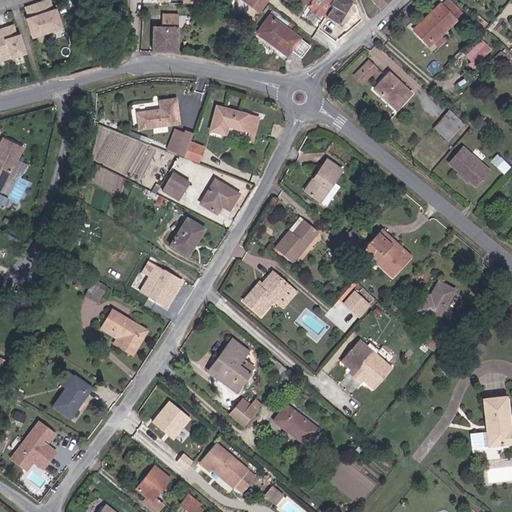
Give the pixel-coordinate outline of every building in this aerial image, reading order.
[(253,4),(259,9),(262,5),(255,0),(253,4)] [(310,0),(307,5),(323,16),(330,6),(328,4),(321,0),(310,0)] [(347,0),(330,0),(328,4),(330,6),(323,16),(336,25),(350,2),(347,0)] [(450,26),(457,20),(443,4),(435,10),(450,26)] [(45,39),(61,34),(55,14),(51,15),(49,15),(45,5),(35,8),(45,39)] [(30,44),(45,39),(35,8),(26,11),(29,22),(26,23),(23,24),(30,44)] [(152,48),(178,48),(176,10),(162,10),(162,24),(152,24),(152,48)] [(411,38),(423,50),(450,26),(435,10),(417,27),(419,30),(411,38)] [(300,58),(310,46),(268,16),(255,34),(285,55),(289,50),(300,58)] [(0,42),(7,64),(23,58),(16,37),(12,39),(10,40),(7,30),(0,31),(0,42)] [(465,55),(475,65),(491,49),(480,39),(465,55)] [(361,70),(368,77),(376,69),(369,62),(361,70)] [(383,93),(395,79),(389,73),(376,87),(383,93)] [(374,89),(396,110),(410,95),(395,79),(383,93),(376,87),(374,89)] [(141,127),(178,122),(175,97),(158,99),(159,108),(138,111),(141,127)] [(252,133),(256,134),(261,119),(221,108),(214,130),(228,135),(231,127),(252,133)] [(435,127),(450,140),(464,124),(449,111),(435,127)] [(193,142),(190,142),(194,131),(186,129),(183,135),(177,154),(186,158),(193,142)] [(167,150),(177,154),(183,135),(173,131),(167,150)] [(0,147),(0,189),(24,147),(6,136),(0,147)] [(186,158),(198,163),(204,146),(193,142),(186,158)] [(479,186),(491,171),(463,148),(451,162),(479,186)] [(504,174),(510,167),(497,155),(491,162),(504,174)] [(334,197),(343,183),(335,178),(343,166),(329,158),(325,164),(322,162),(306,189),(323,199),(327,193),(334,197)] [(169,183),(187,192),(193,181),(176,171),(169,183)] [(231,209),(240,192),(215,178),(202,202),(218,211),(221,204),(231,209)] [(165,191),(181,200),(187,192),(169,183),(165,191)] [(323,199),(330,204),(334,197),(327,193),(323,199)] [(174,245),(191,256),(207,227),(190,217),(174,245)] [(278,247),(296,260),(320,229),(305,218),(295,231),(292,229),(278,247)] [(350,247),(359,237),(349,228),(340,238),(350,247)] [(393,277),(408,261),(391,245),(394,241),(381,229),(362,250),(393,277)] [(345,252),(350,247),(340,238),(336,243),(345,252)] [(408,261),(412,257),(394,241),(391,245),(408,261)] [(167,307),(182,281),(149,262),(143,272),(150,276),(143,288),(152,293),(150,297),(167,307)] [(274,301),(276,303),(289,287),(271,273),(261,286),(258,289),(255,286),(243,302),(262,316),(274,301)] [(435,318),(438,320),(456,289),(441,280),(432,295),(428,292),(419,308),(424,311),(435,318)] [(98,301),(103,295),(106,289),(93,281),(86,293),(98,301)] [(295,293),(289,287),(276,303),(282,308),(295,293)] [(361,314),(347,300),(336,312),(350,326),(361,314)] [(334,308),(330,305),(324,312),(328,315),(334,308)] [(133,353),(147,330),(112,308),(104,323),(125,337),(120,345),(133,353)] [(431,325),(435,318),(424,311),(420,318),(431,325)] [(113,340),(120,345),(125,337),(104,323),(101,326),(116,336),(113,340)] [(423,342),(434,351),(443,340),(434,331),(423,342)] [(238,364),(239,362),(249,350),(233,338),(223,351),(238,364)] [(373,392),(392,370),(359,341),(341,363),(351,372),(349,375),(361,385),(363,383),(373,392)] [(237,391),(250,373),(238,364),(223,351),(219,357),(224,362),(215,374),(237,391)] [(209,370),(215,374),(224,362),(219,357),(209,370)] [(250,373),(252,371),(239,362),(238,364),(250,373)] [(55,406),(73,416),(90,384),(72,375),(55,406)] [(176,439),(194,416),(171,398),(152,421),(176,439)] [(511,406),(511,399),(488,401),(492,432),(473,434),(474,449),(511,445),(511,406)] [(249,420),(255,412),(242,402),(236,410),(249,420)] [(318,430),(319,429),(287,403),(287,404),(318,430)] [(306,444),(318,430),(287,404),(275,419),(306,444)] [(244,426),(249,420),(236,410),(231,416),(244,426)] [(49,444),(58,432),(38,418),(10,458),(29,471),(34,463),(45,470),(59,450),(49,444)] [(238,483),(249,468),(217,443),(201,463),(211,470),(215,465),(238,483)] [(238,483),(244,488),(256,474),(249,468),(238,483)] [(146,502),(161,484),(146,471),(127,493),(137,501),(134,505),(142,511),(151,511),(154,509),(146,502)] [(281,497),(271,489),(266,496),(273,502),(276,498),(279,500),(281,497)] [(173,511),(189,511),(191,510),(179,500),(171,510),(173,511)]
